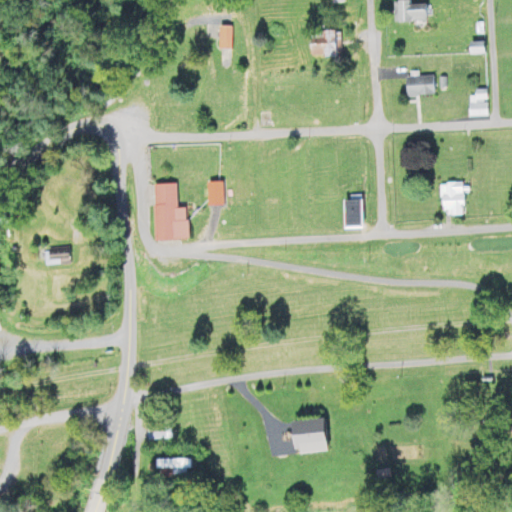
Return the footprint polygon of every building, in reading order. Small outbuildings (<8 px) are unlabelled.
[(395,2),(395,24),(426,24),(426,6),(409,6),(409,2),(395,2)] [(204,38),(217,38),(217,25),(204,25),(204,38)] [(339,33),(308,33),(308,57),(339,57),(339,33)] [(405,77),(405,96),(433,96),(433,77),(405,77)] [(91,104),(98,113),(119,98),(113,89),(91,104)] [(486,117),(486,94),(467,94),(467,117),(486,117)] [(463,184),(439,184),(439,217),(463,217),(463,184)] [(152,185),(152,242),(185,241),(185,209),(175,209),(174,185),(152,185)] [(265,196),(265,233),(280,233),(280,218),(290,218),(290,196),(265,196)] [(359,201),(341,201),(341,230),(359,230),(359,201)] [(250,208),(226,208),(226,230),(250,230),(250,208)] [(42,256),(42,266),(68,266),(68,256),(42,256)] [(422,400),(421,382),(400,383),(401,401),(422,400)] [(323,422),(289,423),(291,457),(324,455),(323,422)] [(171,438),(169,427),(144,431),(147,443),(171,438)] [(189,460),(156,460),(156,476),(189,476),(189,460)]
